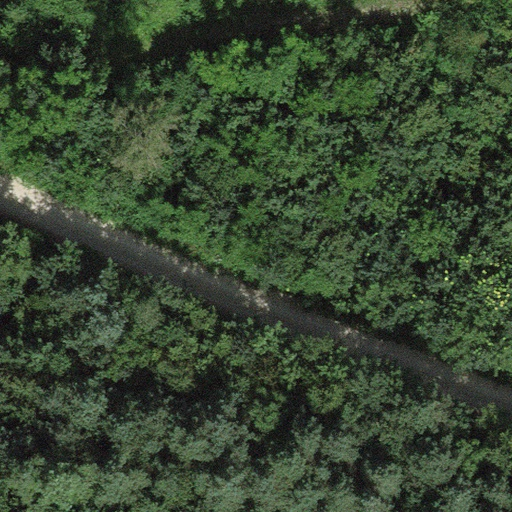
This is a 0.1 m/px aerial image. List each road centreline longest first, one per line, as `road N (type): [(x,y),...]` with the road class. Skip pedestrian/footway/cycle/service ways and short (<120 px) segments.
road 1 (track): [(511,406),(273,323),(0,203)]
road 2 (track): [(0,81),(507,0)]
